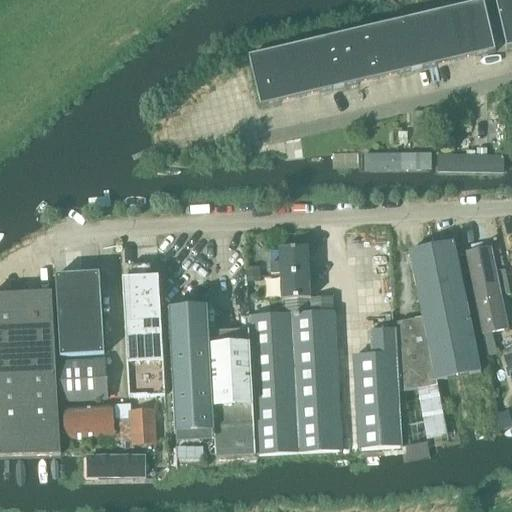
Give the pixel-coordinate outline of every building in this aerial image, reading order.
[(511,49),(511,0),(497,0),(495,1),(506,50),(511,49)] [(482,4),(445,13),(456,63),(494,54),(482,4)] [(406,22),(417,72),(456,63),(445,13),(406,22)] [(367,31),(378,81),(417,72),(406,22),(367,31)] [(328,40),(339,90),(378,81),(367,31),(328,40)] [(288,50),(300,99),(339,90),(328,40),(288,50)] [(288,50),(248,59),(260,109),(300,99),(288,50)] [(431,177),(431,157),(363,157),(363,177),(431,177)] [(254,165),(255,181),(342,177),(342,162),(254,165)] [(447,439),(437,383),(480,374),(454,244),(409,253),(422,320),(396,325),(397,331),(402,449),(429,445),(428,442),(447,439)] [(279,265),(270,266),(270,277),(280,276),(310,275),(308,249),(293,250),(278,251),(279,265)] [(483,336),(507,331),(490,250),(466,255),(483,336)] [(152,279),(151,266),(129,267),(129,280),(122,280),(129,400),(165,398),(159,278),(152,279)] [(248,283),(261,282),(260,269),(247,270),(248,283)] [(99,270),(95,270),(55,273),(60,359),(104,357),(99,270)] [(310,275),(280,276),(281,302),(285,302),(285,309),(285,316),(310,315),(310,308),(310,300),(311,300),(310,275)] [(0,297),(0,458),(61,457),(60,446),(52,295),(0,297)] [(207,309),(168,311),(175,437),(214,435),(208,335),(207,309)] [(285,316),(249,318),(257,458),(342,453),(334,313),(310,315),(285,316)] [(402,449),(397,331),(370,333),(371,357),(354,358),(359,452),(398,450),(402,449)] [(249,332),(208,335),(214,435),(216,460),(256,458),(249,332)] [(62,404),(107,401),(104,361),(60,364),(62,404)] [(113,407),(64,409),(65,444),(115,442),(113,407)] [(131,414),(132,449),(157,448),(155,413),(131,414)] [(82,462),(83,486),(156,483),(155,459),(82,462)]
